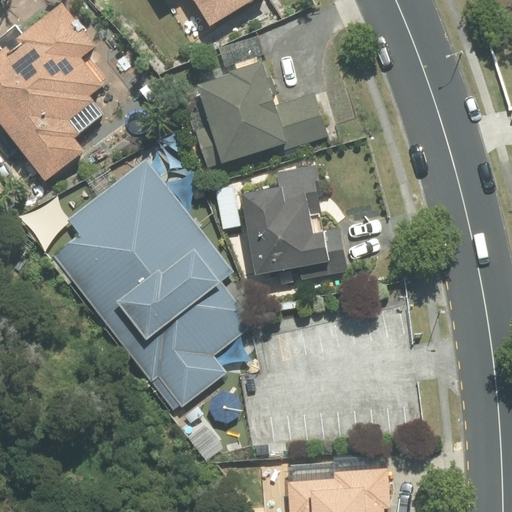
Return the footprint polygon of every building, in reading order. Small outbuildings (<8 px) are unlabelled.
[(75,0),(70,0),(29,34),(23,27),(5,42),(11,49),(0,57),(0,106),(58,177),(93,149),(84,138),(92,131),(81,118),(103,99),(100,95),(117,81),(94,53),(109,40),(75,0)] [(203,0),(218,25),(259,0),(203,0)] [(286,100),(275,62),(266,32),(222,45),(231,75),(206,82),(218,125),(201,131),(211,167),(229,161),(298,141),(299,146),(331,137),(317,90),(286,100)] [(71,217),(84,235),(56,256),(171,410),(230,366),(219,351),(258,322),(228,282),(239,273),(151,156),(71,217)] [(287,170),(289,183),(252,189),(265,272),(306,265),(308,278),(355,271),(348,227),(337,229),(328,177),(326,164),(287,170)] [(389,511),(389,505),(392,505),(392,472),(392,464),(336,464),(336,472),(297,472),(296,511),(389,511)]
